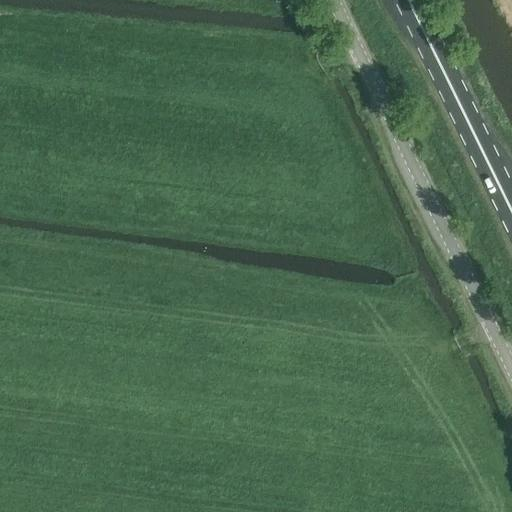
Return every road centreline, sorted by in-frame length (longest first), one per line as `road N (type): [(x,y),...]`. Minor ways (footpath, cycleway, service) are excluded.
road 1 (unclassified): [(511,368),(332,0)]
road 2 (primary): [(511,208),(408,0)]
